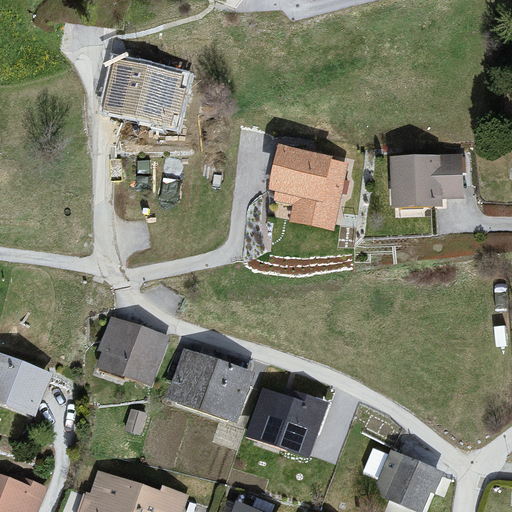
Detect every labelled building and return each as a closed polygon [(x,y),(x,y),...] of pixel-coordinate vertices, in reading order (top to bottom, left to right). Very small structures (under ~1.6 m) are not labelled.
[(121,72),(111,111),(182,131),(189,86),(121,72)] [(354,174),(284,154),(275,213),(300,215),(297,231),(345,237),(354,174)] [(471,165),(398,161),(399,215),(472,224),(471,165)] [(110,319),(91,370),(151,391),(170,341),(110,319)] [(185,355),(167,407),(239,431),(257,380),(185,355)] [(55,380),(0,357),(0,408),(37,423),(55,380)] [(264,394),(248,444),(311,465),(327,415),(264,394)] [(375,498),(407,511),(427,511),(443,477),(394,456),(375,498)] [(163,491),(162,495),(99,475),(92,497),(85,495),(79,511),(184,511),(189,499),(163,491)] [(22,511),(28,491),(0,482),(0,511),(22,511)]
